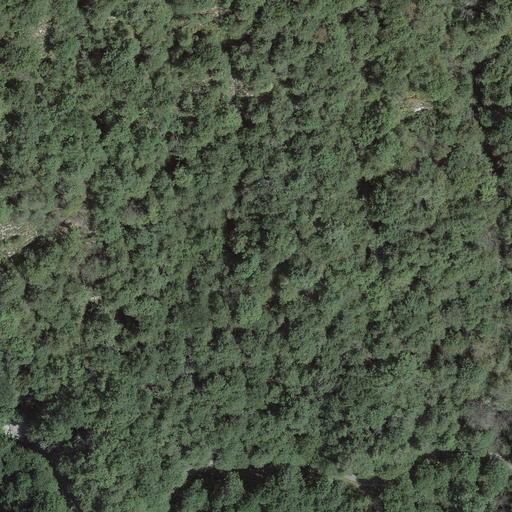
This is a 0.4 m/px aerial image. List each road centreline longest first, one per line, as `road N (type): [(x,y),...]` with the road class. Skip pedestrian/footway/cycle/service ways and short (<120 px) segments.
road 1 (unclassified): [(158,511),(184,474),(212,461),(292,455),(376,480),(453,446),(511,465)]
road 2 (unclassified): [(0,424),(35,441),(75,511)]
